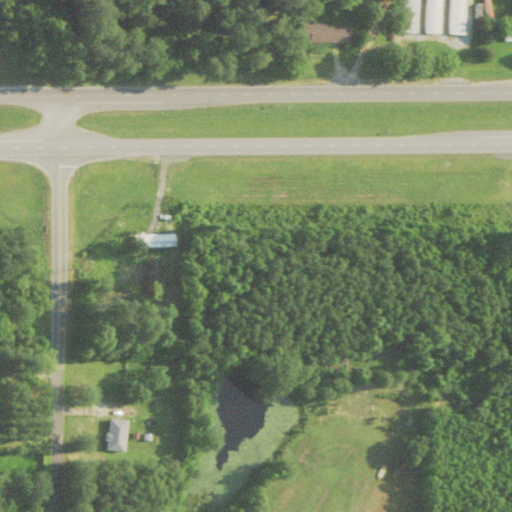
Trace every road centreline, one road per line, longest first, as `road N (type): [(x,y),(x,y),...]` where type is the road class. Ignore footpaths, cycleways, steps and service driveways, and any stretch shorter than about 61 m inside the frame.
road 1 (trunk): [(511,91),(0,95)]
road 2 (trunk): [(0,148),(511,144)]
road 3 (residential): [(58,511),(57,94)]
